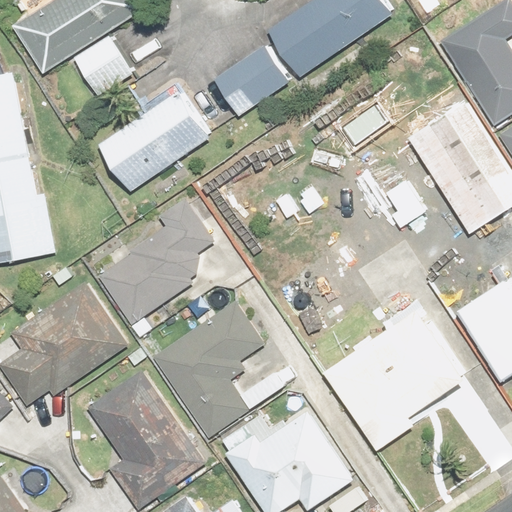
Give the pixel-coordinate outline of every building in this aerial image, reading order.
[(112,37),(156,8),(151,0),(59,0),(19,26),(52,76),(80,58),(112,37)] [(276,38),(216,80),(243,118),(403,6),(398,0),(317,0),(272,32),(276,38)] [(511,45),(497,24),(454,54),(502,125),(511,117),(511,45)] [(0,265),(63,253),(52,195),(40,197),(16,74),(0,76),(0,265)] [(217,136),(187,92),(108,146),(137,190),(217,136)] [(511,168),(470,103),(417,137),(477,230),(511,206),(511,168)] [(420,178),(394,193),(404,212),(399,215),(406,229),(438,211),(420,178)] [(223,241),(194,199),(167,217),(173,225),(137,249),(140,254),(104,278),(136,326),(214,273),(202,255),(223,241)] [(511,278),(462,311),(509,383),(511,380),(511,278)] [(136,343),(93,283),(19,337),(27,348),(3,365),(32,405),(59,386),(64,394),(136,343)] [(245,360),(269,343),(240,303),(165,358),(223,438),(259,412),(235,378),(250,367),(245,360)] [(476,378),(426,307),(332,373),(386,450),(424,423),(420,417),(476,378)] [(150,511),(217,464),(149,371),(96,410),(132,461),(118,471),(148,511),(150,511)] [(0,437),(5,433),(0,428),(0,423),(19,406),(0,384),(0,437)] [(273,410),(228,443),(278,511),(284,511),(308,495),(319,509),(363,477),(317,413),(290,433),(273,410)] [(35,511),(8,472),(0,477),(0,511),(35,511)] [(225,511),(208,511),(195,494),(169,511),(249,511),(241,501),(225,511)]
